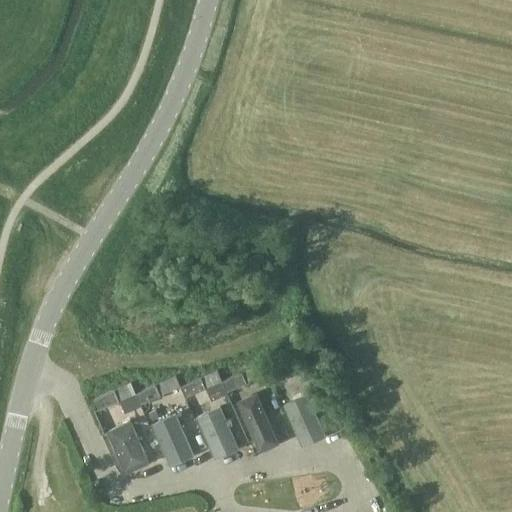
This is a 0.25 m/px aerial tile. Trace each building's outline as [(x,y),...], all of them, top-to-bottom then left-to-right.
[(291,376),(286,365),(266,374),(271,385),(291,376)] [(227,391),(246,383),(241,372),(223,381),(227,391)] [(175,376),(155,385),(160,396),(180,387),(175,376)] [(185,398),(205,389),(200,378),(180,387),(185,398)] [(139,404),(160,396),(155,385),(135,394),(139,404)] [(98,410),(118,401),(113,390),(93,399),(98,410)] [(255,394),(238,401),(260,450),(276,442),(263,414),(255,394)] [(306,395),(283,405),(301,445),(324,435),(306,395)] [(219,407),(196,417),(215,457),(237,447),(219,407)] [(159,417),(155,409),(148,413),(152,421),(159,417)] [(174,414),(152,423),(170,464),(192,454),(183,433),(174,414)] [(129,421),(107,431),(125,471),(147,461),(136,437),(129,421)]
